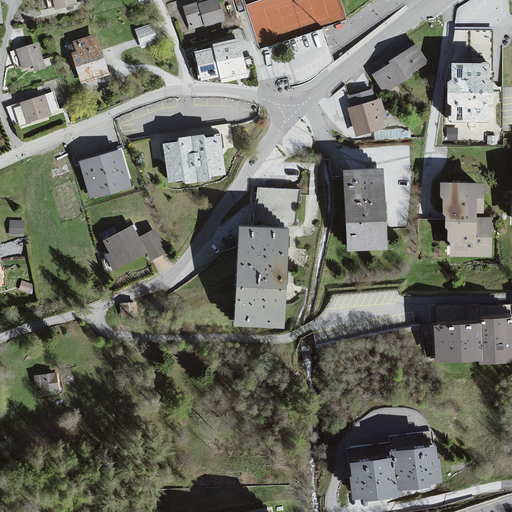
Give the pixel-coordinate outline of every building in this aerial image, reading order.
[(76,0),(52,0),(55,10),(77,5),(76,0)] [(217,0),(211,0),(183,9),(191,33),(225,22),(217,0)] [(291,0),(293,3),(289,7),(293,10),(279,14),(280,18),(286,22),(281,28),(277,25),(258,31),(267,19),(252,7),(256,0),(254,0),(247,2),(260,46),(292,36),(286,44),(299,54),(304,47),(312,44),(316,47),(306,61),(313,67),(314,68),(322,66),(329,57),(334,61),(322,23),(347,15),(342,0),(291,0)] [(152,22),(135,28),(141,46),(158,40),(152,22)] [(492,32),(454,32),(449,61),(447,77),(445,80),(443,100),(448,103),(445,143),(503,144),(503,86),(498,86),(494,85),(492,32)] [(96,36),(73,44),(77,56),(71,58),(81,85),(110,75),(96,36)] [(237,38),(213,43),(213,46),(194,51),(200,77),(219,72),(220,79),(245,73),(237,38)] [(39,46),(16,53),(24,76),(47,68),(39,46)] [(416,46),(372,75),(384,94),(428,64),(416,46)] [(30,89),(32,96),(46,91),(44,84),(30,89)] [(45,97),(18,106),(24,123),(51,114),(45,97)] [(380,99),(348,109),(357,136),(388,126),(380,99)] [(173,140),(159,142),(166,183),(183,181),(189,186),(206,185),(210,178),(226,175),(219,133),(203,136),(200,132),(175,135),(173,140)] [(121,151),(79,164),(90,199),(132,186),(121,151)] [(382,165),(339,168),(345,249),(387,246),(382,165)] [(481,182),(438,182),(439,257),(491,256),(491,214),(474,214),(474,209),(482,209),(481,182)] [(298,227),(300,191),(257,189),(256,225),(237,222),(231,322),(287,325),(291,229),(298,227)] [(10,217),(9,232),(24,233),(25,218),(10,217)] [(134,225),(104,242),(118,268),(147,252),(152,262),(169,252),(156,228),(140,236),(134,225)] [(477,320),(430,324),(433,361),(481,357),(481,364),(511,361),(511,312),(476,315),(477,320)] [(58,373),(34,378),(38,394),(61,390),(58,373)] [(392,485),(438,478),(433,440),(383,447),(384,452),(343,458),(349,498),(393,492),(392,485)]
